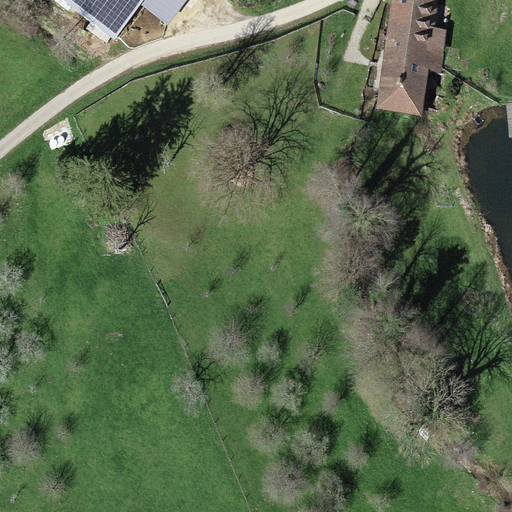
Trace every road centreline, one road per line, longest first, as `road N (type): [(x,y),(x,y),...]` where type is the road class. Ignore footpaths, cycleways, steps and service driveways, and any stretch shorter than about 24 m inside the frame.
road 1 (unclassified): [(326,0),(127,66),(0,154)]
road 2 (track): [(371,0),(328,121)]
